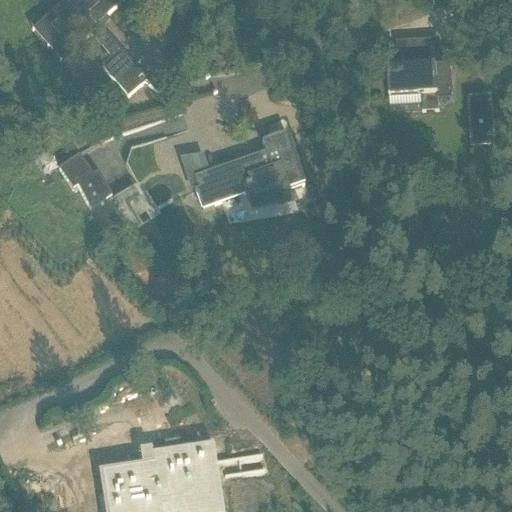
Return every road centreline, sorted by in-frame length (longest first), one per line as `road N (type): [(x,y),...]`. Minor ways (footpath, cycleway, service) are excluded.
road 1 (residential): [(216,111),(337,50),(376,0)]
road 2 (unknown): [(147,344),(0,437)]
